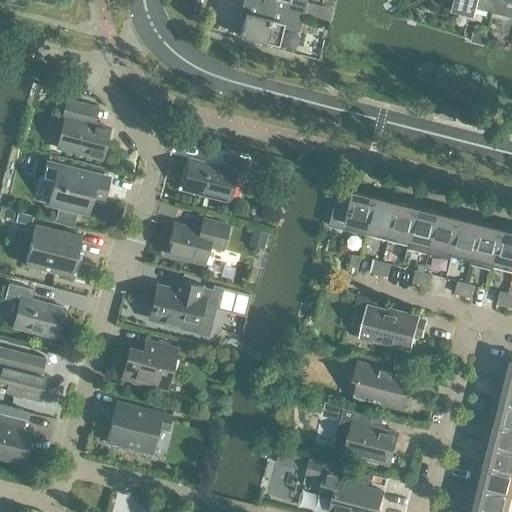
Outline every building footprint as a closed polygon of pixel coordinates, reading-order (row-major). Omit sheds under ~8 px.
[(243,0),(243,1),(303,16),(306,2),(307,0),(304,0),(243,0)] [(494,0),(453,0),(451,11),(474,16),(476,8),(491,12),(494,0)] [(511,0),(494,0),(491,12),(511,17),(511,0)] [(303,16),(243,1),(239,17),(244,18),(239,36),(278,45),(283,28),(299,32),(303,16)] [(306,2),(303,16),(330,23),(333,9),(306,2)] [(474,31),(471,40),(485,43),(487,35),(474,31)] [(101,159),(109,128),(88,122),(92,107),(67,100),(62,118),(65,118),(57,148),(101,159)] [(190,159),(182,189),(229,201),(235,175),(244,178),(248,161),(225,155),(222,167),(190,159)] [(271,161),(267,178),(287,182),(291,166),(271,161)] [(103,200),(109,177),(47,162),(43,178),(54,181),(48,205),(59,208),(78,212),(87,215),(91,197),(103,200)] [(367,235),(377,197),(355,191),(350,213),(342,214),(339,215),(338,217),(336,219),(336,222),(337,225),(338,227),(345,229),(367,235)] [(388,240),(398,202),(377,197),(367,235),(388,240)] [(409,246),(419,207),(398,202),(388,240),(409,246)] [(429,254),(440,213),(419,207),(409,246),(409,248),(429,254)] [(59,208),(56,219),(75,224),(78,212),(59,208)] [(18,212),(16,222),(31,225),(33,215),(18,212)] [(450,259),(451,256),(461,218),(440,213),(429,254),(450,259)] [(173,224),(166,253),(204,263),(209,246),(223,250),(229,225),(203,218),(199,231),(173,224)] [(472,262),(482,223),(461,218),(451,256),(471,261),(472,262)] [(493,267),(503,229),(482,223),(472,262),(471,261),(471,264),(493,270),(494,267),(493,267)] [(25,265),(72,277),(82,236),(35,224),(25,265)] [(252,229),(248,245),(263,249),(267,232),(252,229)] [(511,271),(511,230),(503,229),(493,267),(494,267),(511,271)] [(352,254),(349,267),(358,269),(361,256),(352,254)] [(379,274),(382,262),(374,259),(371,272),(379,274)] [(391,264),(382,262),(379,274),(388,276),(391,264)] [(421,285),(424,272),(418,271),(416,270),(412,283),(421,285)] [(433,274),(424,272),(421,285),(429,287),(433,274)] [(157,287),(149,317),(164,321),(163,325),(178,329),(179,324),(190,327),(189,332),(205,336),(214,305),(217,291),(200,286),(200,287),(178,281),(175,291),(157,287)] [(463,296),(466,283),(458,281),(455,293),(463,296)] [(9,283),(6,294),(5,299),(20,303),(13,327),(56,338),(64,307),(32,299),(34,290),(9,283)] [(475,285),(466,283),(463,296),(471,298),(475,285)] [(505,306),(508,294),(500,291),(497,304),(505,306)] [(359,295),(356,306),(367,309),(368,306),(370,297),(359,295)] [(423,335),(427,320),(368,306),(367,309),(361,337),(411,349),(415,333),(423,335)] [(129,348),(122,377),(133,380),(133,381),(150,386),(150,384),(166,388),(176,348),(151,342),(149,353),(129,348)] [(0,390),(40,400),(47,374),(42,373),(45,359),(0,347),(0,390)] [(511,354),(507,353),(500,380),(511,383),(511,354)] [(354,397),(404,410),(408,392),(404,391),(408,373),(358,361),(354,378),(359,380),(354,397)] [(511,383),(500,380),(495,401),(511,405),(511,383)] [(172,415),(133,405),(116,401),(106,442),(152,454),(159,428),(168,430),(172,415)] [(511,405),(495,401),(490,422),(511,427),(511,405)] [(398,433),(371,426),(374,415),(345,407),(325,402),(322,414),(342,419),(334,450),(390,464),(398,433)] [(0,456),(24,462),(31,434),(23,432),(26,420),(0,413),(0,456)] [(511,427),(490,422),(484,443),(511,449),(511,427)] [(511,449),(484,443),(479,464),(511,472),(511,449)] [(340,480),(341,475),(343,468),(311,460),(308,473),(325,477),(321,494),(335,497),(331,511),(336,511),(378,511),(383,491),(340,480)] [(511,472),(479,464),(474,485),(511,494),(511,472)] [(507,511),(511,495),(511,494),(474,485),(468,506),(493,511),(507,511)]
